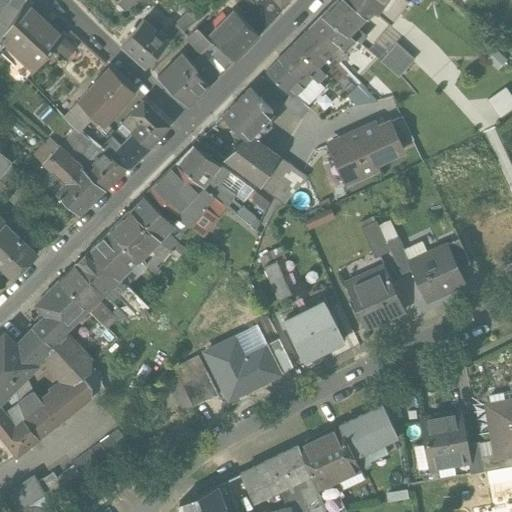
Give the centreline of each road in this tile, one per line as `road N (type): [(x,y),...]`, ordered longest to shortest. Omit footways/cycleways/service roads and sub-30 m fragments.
road 1 (residential): [(136,511),(207,465),(511,306)]
road 2 (residential): [(0,314),(185,126)]
road 3 (residential): [(185,126),(313,0)]
road 4 (residential): [(185,126),(60,0)]
